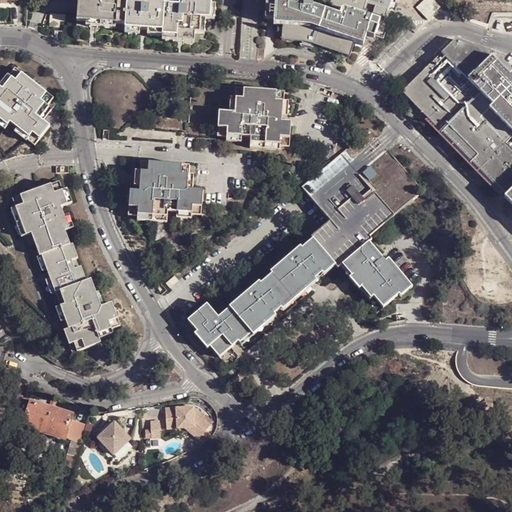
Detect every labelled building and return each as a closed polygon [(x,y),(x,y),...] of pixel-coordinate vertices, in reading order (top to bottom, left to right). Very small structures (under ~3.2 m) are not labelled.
[(158,0),(126,0),(126,1),(108,0),(107,0),(77,0),(76,22),(85,23),(115,24),(125,25),(124,30),(140,31),(149,31),(162,32),(162,36),(162,37),(177,38),(177,41),(202,43),(202,34),(204,35),(205,20),(209,20),(210,20),(211,5),(211,0),(186,0),(187,4),(174,3),(174,6),(164,6),(164,0),(158,0)] [(275,0),(274,24),(283,24),(282,40),(299,41),(307,42),(314,44),(350,56),(355,42),(364,45),(367,33),(384,37),(395,0),(275,0)] [(433,0),(423,0),(416,8),(427,20),(441,7),(433,0)] [(455,40),(402,92),(504,196),(502,197),(511,206),(511,71),(509,74),(491,56),(493,54),(492,52),(455,40)] [(55,100),(17,70),(12,77),(10,75),(0,87),(0,86),(0,126),(4,130),(10,123),(20,131),(18,135),(28,143),(29,141),(36,147),(51,127),(45,122),(49,116),(53,110),(49,107),(55,100)] [(285,90),(236,87),(236,96),(231,96),(230,110),(219,110),(218,135),(227,136),(227,139),(242,140),(242,135),(252,136),(251,146),(281,148),(281,144),(290,145),(292,120),(283,119),(283,109),(287,109),(288,91),(285,91),(285,90)] [(342,266),(345,263),(369,243),(373,240),(370,237),(423,192),(384,146),(380,140),(370,129),(303,188),(331,221),(312,237),(314,239),(332,261),(336,265),(338,269),(342,266)] [(189,163),(141,160),(140,169),(135,169),(134,184),(139,184),(139,190),(130,189),(128,214),(138,214),(137,219),(167,221),(168,210),(177,210),(177,215),(192,216),(192,213),(201,213),(203,188),(192,187),(193,172),(188,172),(189,163)] [(116,330),(125,327),(116,304),(106,309),(100,294),(95,280),(91,281),(85,268),(79,270),(75,262),(83,259),(77,245),(75,245),(69,233),(71,232),(79,228),(73,214),(68,216),(64,207),(76,202),(70,189),(67,190),(64,181),(16,198),(19,207),(14,209),(25,237),(35,234),(43,257),(40,258),(46,272),(50,271),(53,278),(49,280),(55,295),(59,293),(63,292),(68,306),(64,308),(60,309),(66,323),(69,322),(73,332),(69,333),(78,355),(94,348),(105,344),(104,340),(118,335),(116,330)] [(71,232),(69,233),(75,245),(77,245),(71,232)] [(321,271),(332,261),(314,239),(302,249),(301,247),(271,273),(273,275),(262,284),(260,282),(230,309),(219,319),(208,306),(188,323),(198,334),(196,336),(209,350),(211,348),(220,359),(240,342),(273,313),(280,307),(314,277),(321,271)] [(374,297),(383,308),(399,295),(397,293),(409,283),(388,259),(385,262),(369,243),(345,263),(374,297)] [(332,261),(321,271),(324,275),(336,265),(332,261)] [(374,297),(345,263),(342,266),(351,277),(350,279),(352,281),(360,290),(361,289),(370,300),(374,297)] [(314,277),(280,307),(283,311),(315,283),(317,281),(314,277)] [(409,283),(397,293),(399,295),(401,296),(412,287),(409,283)] [(63,292),(59,293),(64,308),(68,306),(63,292)] [(103,293),(100,294),(106,309),(110,307),(103,293)] [(273,313),(240,342),(243,346),(276,317),(273,313)] [(44,435),(52,409),(31,403),(24,428),(44,435)] [(195,409),(167,408),(167,430),(186,430),(196,431),(204,438),(212,429),(204,422),(206,420),(195,409)] [(44,435),(66,441),(66,438),(71,420),(73,416),(52,409),(44,435)] [(161,438),(160,417),(144,418),(145,439),(161,438)] [(71,420),(66,438),(71,440),(76,421),(71,420)] [(131,442),(115,424),(98,440),(114,458),(131,442)] [(196,431),(186,430),(198,443),(204,438),(196,431)] [(69,443),(61,466),(73,471),(81,447),(69,443)]
